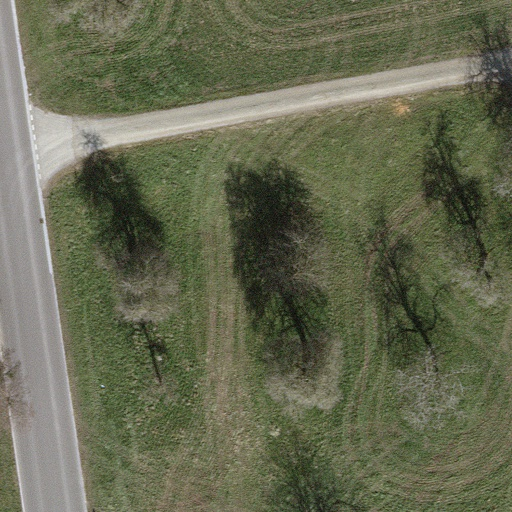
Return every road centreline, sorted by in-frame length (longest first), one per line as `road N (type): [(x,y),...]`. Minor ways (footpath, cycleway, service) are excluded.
road 1 (track): [(511,61),(6,153)]
road 2 (tertiary): [(57,511),(6,153)]
